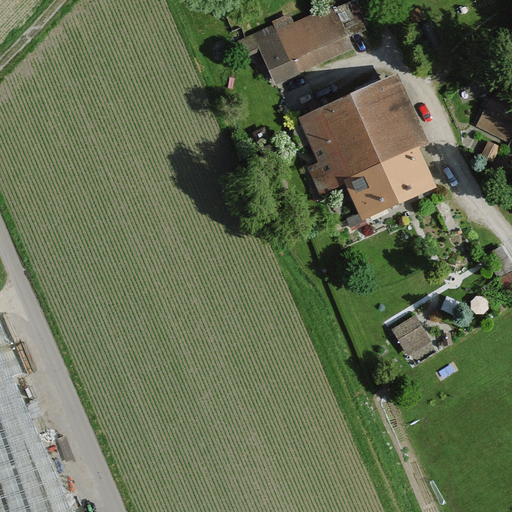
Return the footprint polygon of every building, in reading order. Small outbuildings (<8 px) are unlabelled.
[(289,19),(239,41),(245,53),(259,46),(276,83),(351,49),(347,38),(367,29),(355,3),(333,13),(331,10),(292,27),(289,19)] [(428,147),(396,79),(305,120),(325,163),(313,169),(323,191),(347,180),(364,218),(428,189),(412,154),(428,147)] [(511,97),(496,90),(480,125),(510,139),(511,133),(511,97)] [(408,346),(430,338),(422,318),(401,326),(408,346)] [(0,511),(65,511),(0,367),(0,511)]
